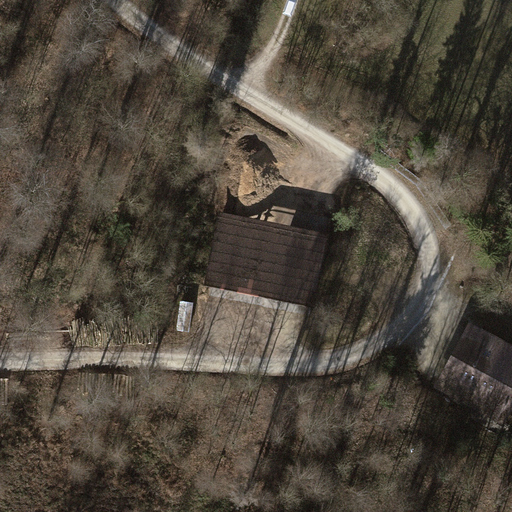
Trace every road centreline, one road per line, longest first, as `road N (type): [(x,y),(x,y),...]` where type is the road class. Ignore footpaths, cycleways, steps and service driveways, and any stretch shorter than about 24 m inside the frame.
road 1 (track): [(133,353),(285,361),(355,354),(399,328),(424,299),(434,269),(419,213),(357,155),(88,0)]
road 2 (motorway): [(0,444),(511,357)]
road 3 (motorway): [(0,247),(288,206),(511,162)]
road 4 (track): [(133,353),(0,356)]
road 5 (motorway): [(126,0),(0,18)]
